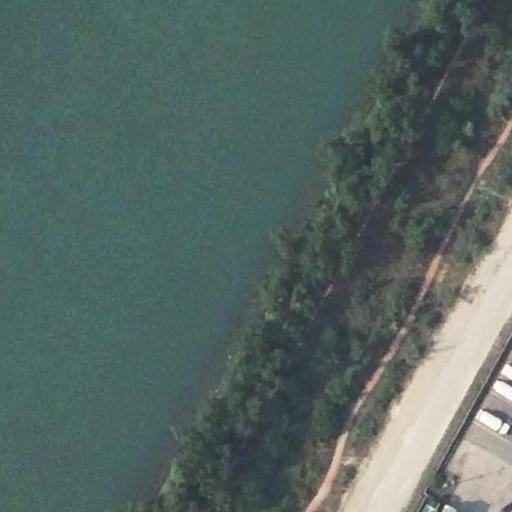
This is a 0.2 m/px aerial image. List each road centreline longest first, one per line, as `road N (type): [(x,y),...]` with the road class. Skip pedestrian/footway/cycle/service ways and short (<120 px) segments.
road 1 (track): [(203,511),(480,0)]
road 2 (track): [(379,511),(511,268)]
road 3 (unknown): [(493,400),(454,487),(458,511)]
